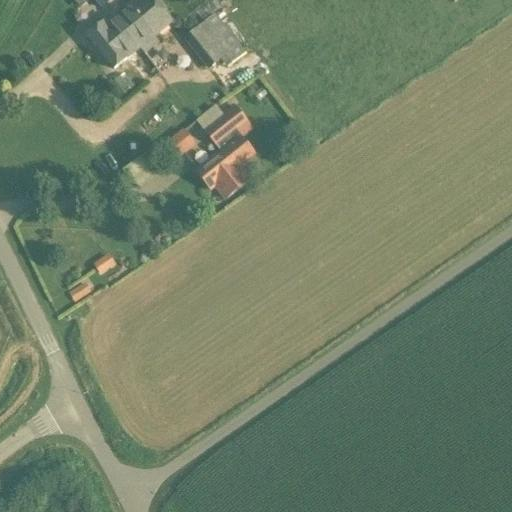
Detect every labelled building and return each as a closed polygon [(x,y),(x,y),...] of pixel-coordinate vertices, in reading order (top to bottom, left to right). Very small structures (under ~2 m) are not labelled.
[(71,0),(79,10),(90,0),(92,0),(101,11),(114,0),(71,0)] [(153,0),(136,0),(116,15),(131,36),(131,38),(140,50),(173,25),(153,0)] [(114,70),(140,50),(131,38),(131,36),(116,15),(88,37),(114,70)] [(231,54),(206,22),(183,41),(208,72),(231,54)] [(149,139),(183,110),(173,98),(138,127),(149,139)] [(255,157),(241,140),(253,130),(233,104),(221,113),(216,106),(195,122),(221,154),(195,174),(210,192),(216,188),(226,201),(249,182),(239,169),(255,157)] [(183,133),(164,149),(174,162),(194,147),(183,133)] [(126,268),(115,252),(93,266),(104,282),(126,268)]
